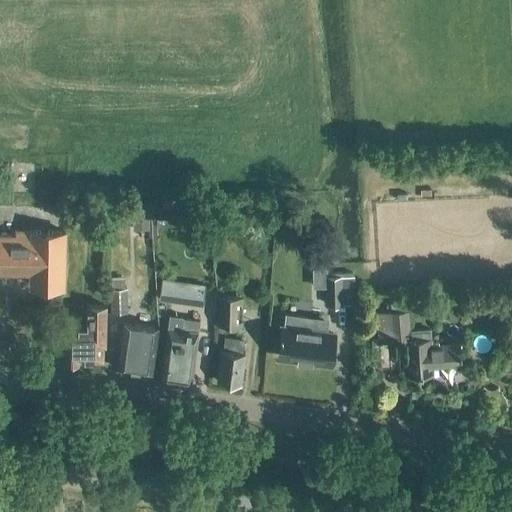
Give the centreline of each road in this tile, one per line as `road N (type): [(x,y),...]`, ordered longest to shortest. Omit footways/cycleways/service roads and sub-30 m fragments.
road 1 (tertiary): [(0,380),(511,452)]
road 2 (unclassified): [(285,511),(43,479)]
